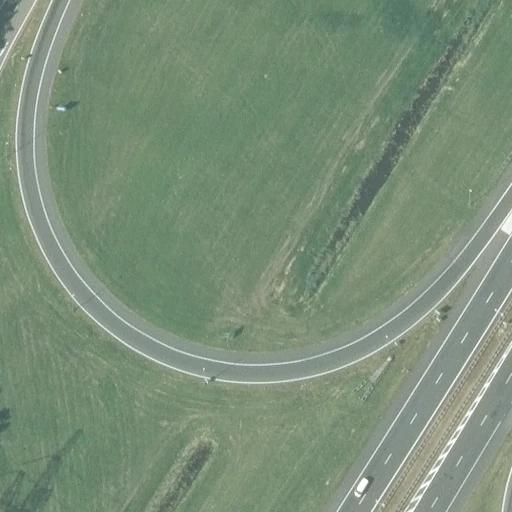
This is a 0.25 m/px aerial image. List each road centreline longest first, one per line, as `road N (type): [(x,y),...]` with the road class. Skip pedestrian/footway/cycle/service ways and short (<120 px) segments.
road 1 (motorway): [(511,197),(441,287),(372,348),(326,368),(259,378),(174,363),(143,349),(81,299),(33,205),(25,123),(63,0)]
road 2 (motorway): [(511,263),(359,511)]
road 3 (motorway): [(429,511),(511,375)]
